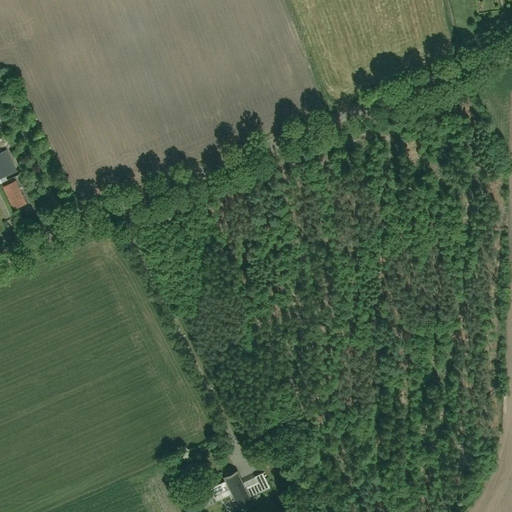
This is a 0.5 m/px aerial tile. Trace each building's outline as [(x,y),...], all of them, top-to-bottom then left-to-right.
[(5,150),(0,153),(0,177),(15,171),(5,150)] [(16,181),(2,187),(13,210),(26,204),(16,181)] [(196,461),(179,470),(186,485),(198,478),(193,468),(198,465),(196,461)] [(241,509),(243,508),(242,507),(252,502),(238,472),(224,479),(224,481),(208,489),(213,497),(229,490),(238,509),(241,507),(241,509)] [(261,491),(252,496),(270,487),(263,472),(254,476),(261,491)]
